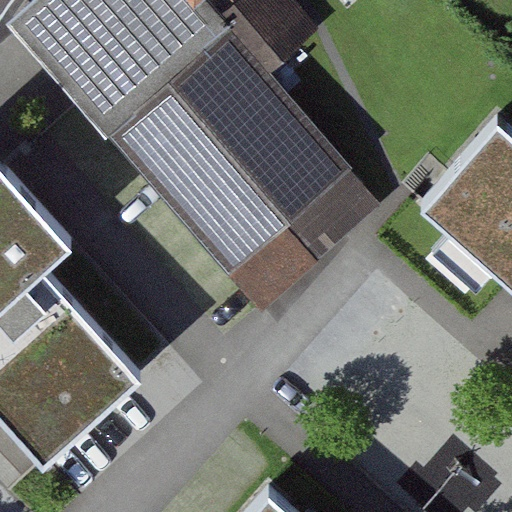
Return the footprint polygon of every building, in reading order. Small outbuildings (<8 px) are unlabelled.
[(84,98),(263,303),(289,278),(376,198),(270,61),(224,7),(216,0),(24,0),(10,14),(84,98)] [(317,23),(296,0),(232,0),(224,7),(270,61),(317,23)] [(511,131),(493,115),(421,197),(511,275),(511,131)] [(50,256),(71,237),(0,153),(0,409),(12,423),(46,459),(144,369),(50,256)] [(297,511),(268,486),(245,511),(297,511)]
